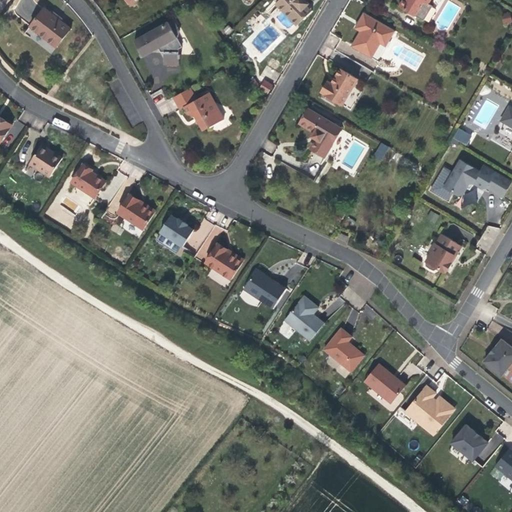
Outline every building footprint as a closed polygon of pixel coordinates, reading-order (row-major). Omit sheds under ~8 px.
[(283,11),(293,22),(297,26),(307,16),(302,11),(307,6),(310,4),(307,1),(306,0),(279,0),(276,4),(283,11)] [(428,4),(430,0),(402,0),(399,6),(424,21),(432,7),(428,4)] [(302,11),(307,16),(312,11),(309,8),(307,6),(302,11)] [(45,7),(30,26),(57,47),(71,28),(57,17),(45,7)] [(292,24),(293,22),(283,11),(278,16),(279,17),(278,18),(279,23),(282,26),(286,26),(287,25),(290,28),(293,25),(292,24)] [(504,24),(511,23),(509,12),(501,14),(504,24)] [(389,41),(395,31),(364,13),(358,23),(364,26),(360,31),(352,46),(372,58),(381,43),(384,38),(389,41)] [(180,31),(173,19),(169,22),(134,41),(143,56),(161,52),(162,52),(164,52),(164,64),(179,64),(179,58),(180,58),(180,54),(179,54),(179,48),(183,47),(178,37),(180,31)] [(364,26),(358,23),(357,26),(355,28),(360,31),(364,26)] [(386,47),(389,41),(384,38),(381,43),(386,47)] [(321,92),(342,105),(358,80),(340,69),(335,78),(332,83),(328,81),(321,92)] [(260,90),(267,94),(271,86),(265,82),(260,90)] [(190,88),(174,97),(181,109),(185,107),(188,113),(198,116),(199,118),(200,120),(198,120),(204,130),(224,120),(209,93),(197,100),(190,88)] [(511,108),(509,106),(507,110),(507,116),(503,123),(511,128),(511,148),(511,150),(511,108)] [(325,157),(342,129),(309,109),(300,124),(314,132),(313,135),(312,136),(316,139),(311,148),(325,157)] [(0,143),(12,124),(1,118),(0,119),(0,143)] [(379,150),(386,154),(390,147),(383,143),(379,150)] [(42,144),(40,147),(47,152),(49,149),(46,147),(42,144)] [(40,147),(29,164),(50,177),(62,158),(49,149),(47,152),(40,147)] [(382,161),(386,154),(379,150),(375,157),(382,161)] [(480,172),(460,160),(452,173),(444,187),(453,192),(458,195),(462,194),(466,188),(468,183),(471,183),(474,184),(482,188),(486,187),(502,197),(511,182),(490,169),(487,174),(481,171),(480,172)] [(84,163),(71,182),(95,198),(106,181),(95,174),(92,172),(93,169),(84,163)] [(484,166),(481,171),(487,174),(490,169),(484,166)] [(448,201),(453,192),(444,187),(452,173),(444,168),(430,191),(448,201)] [(119,214),(143,229),(154,213),(137,202),(138,200),(129,194),(123,203),(124,204),(124,206),(119,214)] [(137,202),(154,213),(155,211),(143,202),(138,200),(137,202)] [(172,215),(160,232),(162,233),(181,246),(183,247),(194,230),(188,225),(188,224),(184,221),(179,218),(178,219),(172,215)] [(202,262),(223,231),(205,219),(196,232),(205,238),(193,256),(202,262)] [(482,238),(493,243),(499,229),(488,224),(482,238)] [(177,253),(181,246),(162,233),(157,240),(177,253)] [(341,233),(339,238),(345,242),(348,237),(341,233)] [(453,259),(455,256),(456,256),(462,246),(442,235),(436,244),(435,243),(430,251),(431,252),(426,262),(426,266),(430,269),(434,271),(438,269),(444,273),(445,272),(446,272),(452,263),(450,263),(453,259)] [(208,264),(231,280),(243,263),(226,251),(227,249),(218,243),(211,255),(213,257),(208,264)] [(226,251),(243,263),(244,260),(233,253),(227,249),(226,251)] [(257,269),(244,289),(273,308),(286,289),(270,278),(268,277),(266,277),(265,276),(264,274),(257,269)] [(315,316),(313,314),(319,307),(304,296),(285,320),(310,341),(324,323),(315,316)] [(351,372),(364,355),(351,344),(350,345),(348,344),(347,343),(352,337),(341,328),(324,350),(351,372)] [(501,376),(511,362),(511,347),(502,340),(496,347),(495,346),(493,350),(490,354),(484,362),(501,376)] [(392,403),(406,386),(392,374),(379,364),(364,381),(392,403)] [(452,412),(437,400),(435,402),(433,401),(431,399),(433,396),(424,389),(405,412),(433,435),(452,412)] [(477,433),(466,425),(452,443),(474,460),(488,443),(477,433)] [(511,479),(511,450),(510,448),(495,466),(511,479)]
